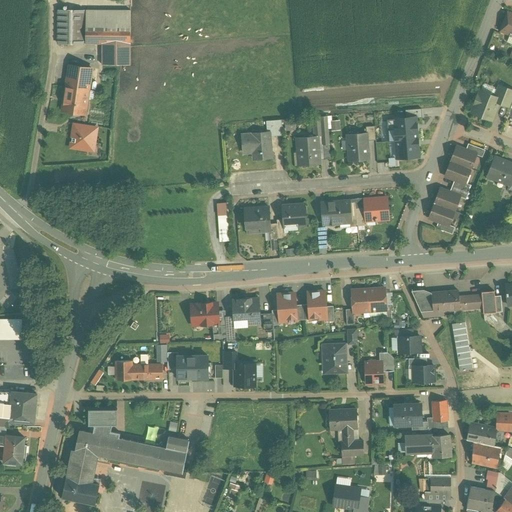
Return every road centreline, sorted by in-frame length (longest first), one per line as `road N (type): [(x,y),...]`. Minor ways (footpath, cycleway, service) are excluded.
road 1 (residential): [(452,394),(61,399)]
road 2 (tertiary): [(92,258),(215,275),(404,261)]
road 3 (residential): [(427,176),(233,186)]
road 4 (residential): [(92,258),(61,399)]
road 5 (residential): [(449,122),(496,0)]
